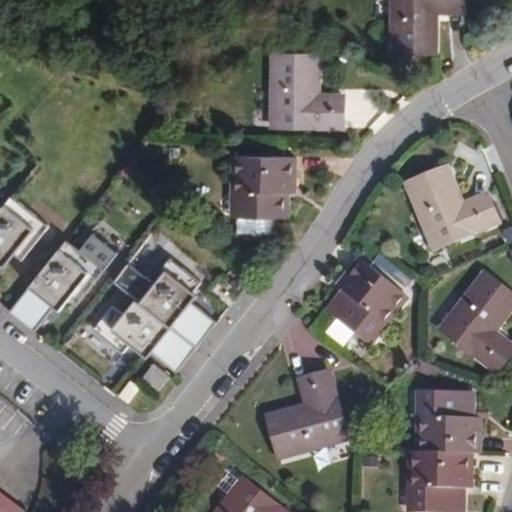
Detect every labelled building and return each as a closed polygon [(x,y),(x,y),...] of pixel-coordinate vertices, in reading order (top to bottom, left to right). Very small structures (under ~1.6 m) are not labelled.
[(464,12),(463,0),(397,0),(397,19),(393,19),(393,53),(437,53),(436,19),(432,19),(432,12),(464,12)] [(317,54),(277,54),(277,125),(345,125),(346,95),(313,95),(313,88),(318,88),(317,54)] [(297,156),(237,155),(237,185),(241,185),(240,216),(287,217),(288,196),(285,196),(285,190),(296,190),(297,156)] [(458,199),(444,166),(405,183),(418,214),(422,212),(437,248),(499,221),(487,194),(456,207),(454,200),(458,199)] [(0,262),(10,250),(23,260),(50,225),(13,195),(0,211),(0,262)] [(107,269),(69,239),(12,311),(37,331),(67,293),(80,303),(107,269)] [(140,300),(201,349),(221,323),(191,299),(205,283),(174,258),(140,300)] [(406,296),(358,260),(339,285),(348,292),(342,300),(339,297),(328,312),(365,340),(382,319),(386,322),(406,296)] [(511,308),(511,294),(484,272),(465,299),(468,301),(444,332),(497,372),(511,353),(511,346),(491,329),(495,324),(499,326),(511,308)] [(181,372),(201,349),(140,300),(129,314),(117,305),(98,328),(128,352),(139,338),(181,372)] [(171,379),(155,366),(144,379),(161,392),(171,379)] [(348,437),(329,371),(301,380),(310,412),(301,414),(300,409),(268,418),(280,460),(312,451),(311,448),(348,437)] [(127,404),(135,410),(147,396),(138,389),(127,404)] [(423,418),(422,453),(473,454),(480,454),(481,419),(472,419),(472,412),(474,412),(475,392),(427,391),(427,418),(423,418)] [(473,454),(422,453),(414,453),(414,487),(418,487),(418,511),(465,511),(466,494),(462,494),(462,487),(472,487),(473,454)] [(285,511),(246,480),(222,511),(219,509),(217,511),(285,511)] [(0,486),(0,511),(20,511),(26,506),(0,486)]
